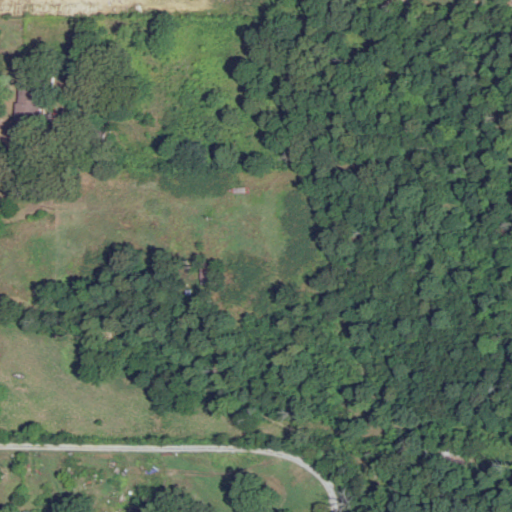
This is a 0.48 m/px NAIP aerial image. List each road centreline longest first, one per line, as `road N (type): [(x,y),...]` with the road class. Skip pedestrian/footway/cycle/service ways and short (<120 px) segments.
road 1 (residential): [(455,18),(511,134)]
road 2 (residential): [(0,159),(39,134),(47,62)]
